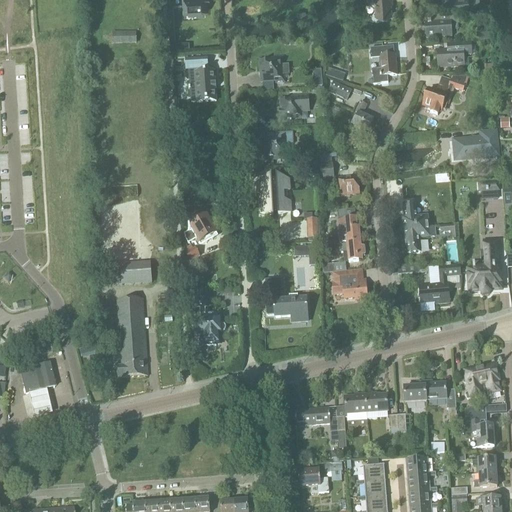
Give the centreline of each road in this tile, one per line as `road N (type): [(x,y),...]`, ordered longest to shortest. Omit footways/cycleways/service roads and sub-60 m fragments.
road 1 (track): [(188,396),(163,0)]
road 2 (residential): [(392,350),(375,162),(406,76),(406,0)]
road 3 (residential): [(18,246),(56,298),(88,420)]
road 4 (residential): [(7,62),(18,246)]
road 5 (tertiary): [(88,420),(266,378)]
road 6 (residential): [(104,488),(273,475)]
road 7 (tertiary): [(266,378),(392,350)]
